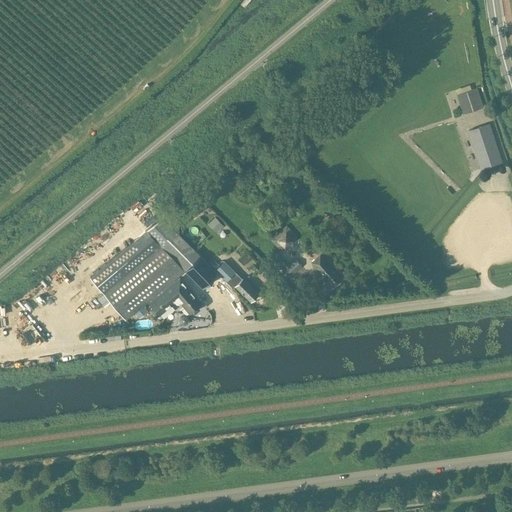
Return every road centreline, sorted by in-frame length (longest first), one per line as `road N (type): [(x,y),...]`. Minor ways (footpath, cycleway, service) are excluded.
road 1 (unclassified): [(0,356),(487,293)]
road 2 (tertiary): [(101,511),(511,457)]
